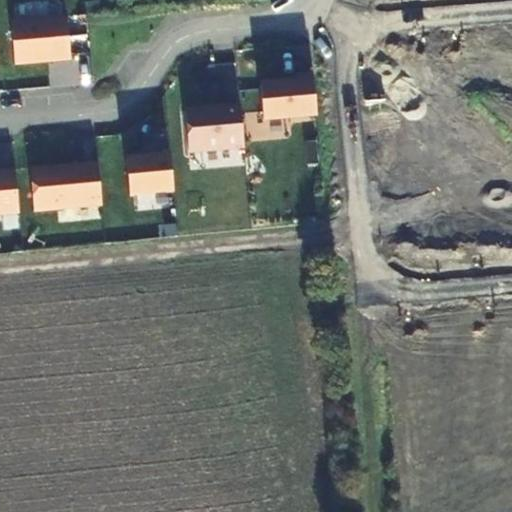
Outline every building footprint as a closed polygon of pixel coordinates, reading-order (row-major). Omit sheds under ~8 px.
[(10,27),(14,71),(69,66),(66,22),(10,27)] [(315,122),(311,81),(294,82),(295,89),(259,92),(262,127),(315,122)] [(241,138),(237,95),(217,97),(217,99),(207,100),(207,98),(182,100),(186,143),(241,138)] [(172,199),(168,161),(125,164),(128,202),(172,199)] [(100,212),(96,168),(29,174),(32,218),(100,212)] [(0,220),(17,219),(13,176),(0,176),(0,220)]
